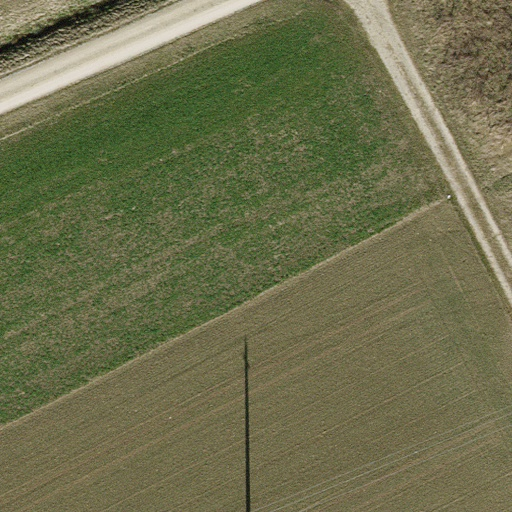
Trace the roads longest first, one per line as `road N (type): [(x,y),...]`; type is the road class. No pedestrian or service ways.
road 1 (track): [(511,274),(371,0)]
road 2 (track): [(227,0),(0,98)]
